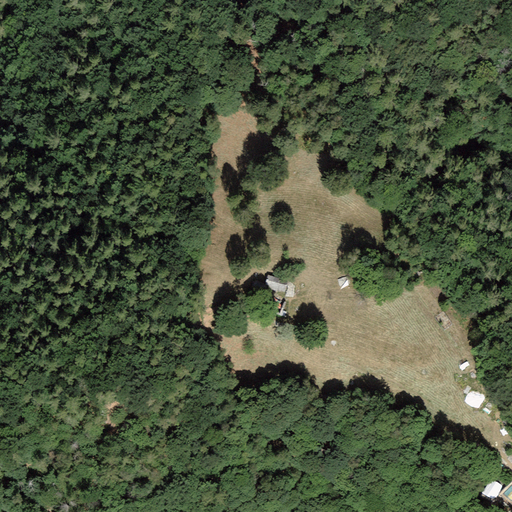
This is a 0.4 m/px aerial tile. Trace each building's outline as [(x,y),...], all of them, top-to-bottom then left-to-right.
[(283,42),(267,41),(266,53),(282,53),(283,42)] [(288,281),(268,275),(264,287),(284,293),(288,281)] [(281,315),(285,303),(270,298),(266,309),(281,315)] [(494,500),(502,486),(490,480),(482,494),(494,500)] [(511,483),(511,484),(503,494),(511,500),(511,483)] [(500,510),(502,511),(511,511),(511,503),(508,500),(500,510)]
